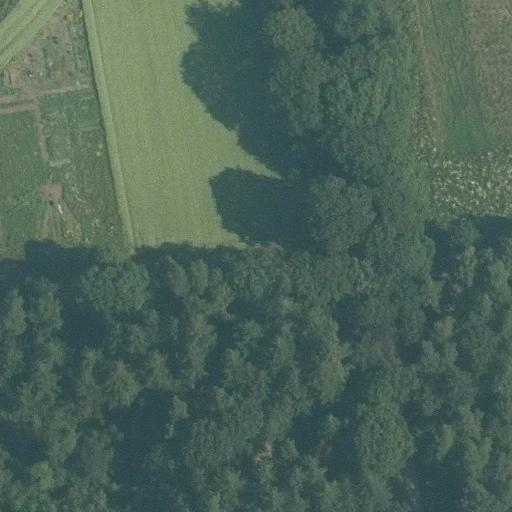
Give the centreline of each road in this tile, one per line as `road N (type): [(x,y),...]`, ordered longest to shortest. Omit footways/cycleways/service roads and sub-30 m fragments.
road 1 (track): [(415,511),(315,0)]
road 2 (track): [(372,286),(511,273)]
